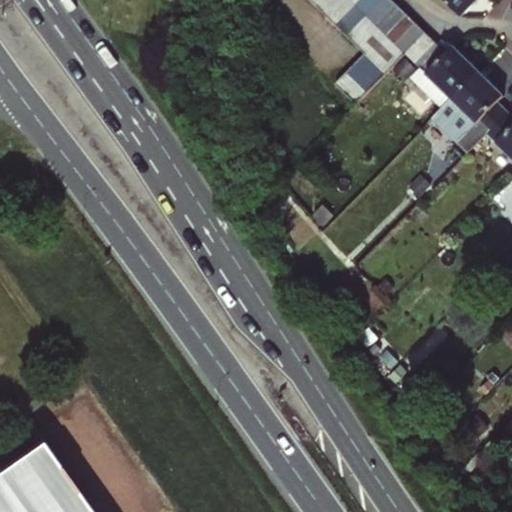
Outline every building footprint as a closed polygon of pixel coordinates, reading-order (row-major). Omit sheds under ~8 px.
[(347,0),(328,0),(322,7),(332,16),(347,0)] [(362,5),(356,0),(347,0),(332,16),(342,26),(362,5)] [(385,0),(366,0),(362,5),(372,14),(385,0)] [(404,1),(402,0),(385,0),(372,14),(381,24),(404,1)] [(484,0),(458,0),(472,13),(484,0)] [(413,10),(404,1),(381,24),(391,33),(413,10)] [(351,35),(372,14),(362,5),(342,26),(351,35)] [(424,21),(413,10),(391,33),(393,36),(402,44),(424,21)] [(361,45),(381,24),(372,14),(351,35),(361,45)] [(435,31),(424,21),(402,44),(412,55),(435,31)] [(391,33),(381,24),(361,45),(371,55),(373,56),(393,36),(391,33)] [(422,64),(444,41),(435,31),(412,55),(422,64)] [(373,56),(371,55),(363,64),(383,85),(412,55),(402,44),(393,36),(373,56)] [(455,51),(444,41),(422,64),(432,74),(455,51)] [(479,75),(455,51),(432,74),(427,79),(419,72),(407,85),(439,116),(479,75)] [(383,85),(363,64),(353,74),(374,95),(383,85)] [(374,95),(353,74),(342,84),(364,105),(374,95)] [(479,75),(439,116),(464,140),(457,147),(467,158),(487,137),(507,117),(498,108),(505,100),(479,75)] [(511,121),(507,117),(487,137),(511,161),(511,121)] [(0,511),(95,511),(43,439),(0,469),(0,511)]
